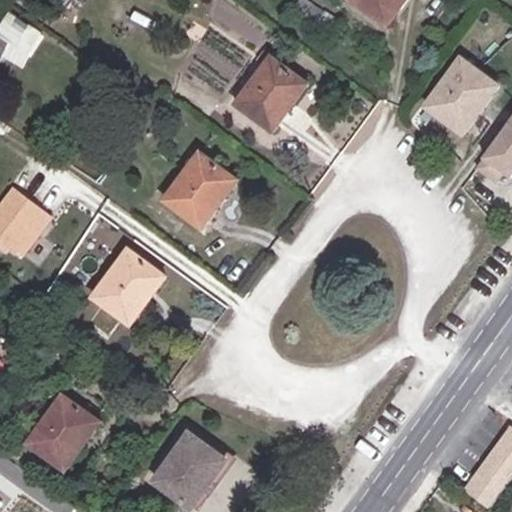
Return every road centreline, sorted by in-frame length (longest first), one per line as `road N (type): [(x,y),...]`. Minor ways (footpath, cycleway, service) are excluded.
road 1 (residential): [(405,339),(431,278),(426,223),(403,198),(359,189),(328,212),(243,333),(244,363),(265,381),(314,390),(359,378)]
road 2 (secondary): [(455,379),(361,511)]
